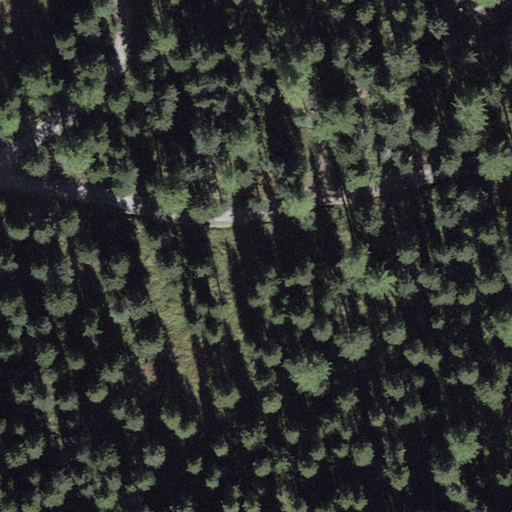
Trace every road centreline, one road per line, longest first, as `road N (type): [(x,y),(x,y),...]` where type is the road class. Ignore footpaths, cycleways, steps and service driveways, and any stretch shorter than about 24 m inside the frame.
road 1 (track): [(0,173),(214,220),(511,158)]
road 2 (track): [(324,202),(323,160),(338,119),(409,51),(509,0)]
road 3 (track): [(118,0),(120,64),(100,94),(0,162)]
